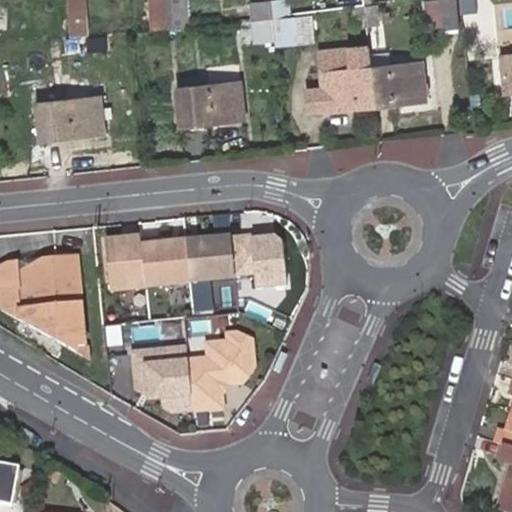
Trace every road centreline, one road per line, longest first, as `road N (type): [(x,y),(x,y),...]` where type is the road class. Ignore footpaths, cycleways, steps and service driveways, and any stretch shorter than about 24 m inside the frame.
road 1 (secondary): [(0,206),(237,184),(275,186),(337,212)]
road 2 (tertiary): [(216,487),(0,373)]
road 3 (residential): [(496,298),(427,511)]
road 4 (tertiary): [(336,247),(328,305),(285,408),(255,449)]
road 5 (tertiary): [(316,475),(372,325),(398,284)]
